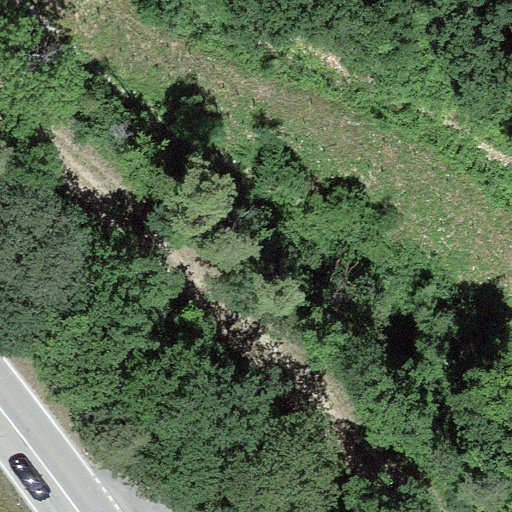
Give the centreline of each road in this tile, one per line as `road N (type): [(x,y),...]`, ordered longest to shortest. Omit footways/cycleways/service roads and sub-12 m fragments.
road 1 (track): [(408,511),(359,442),(0,105)]
road 2 (secondary): [(79,511),(0,408)]
